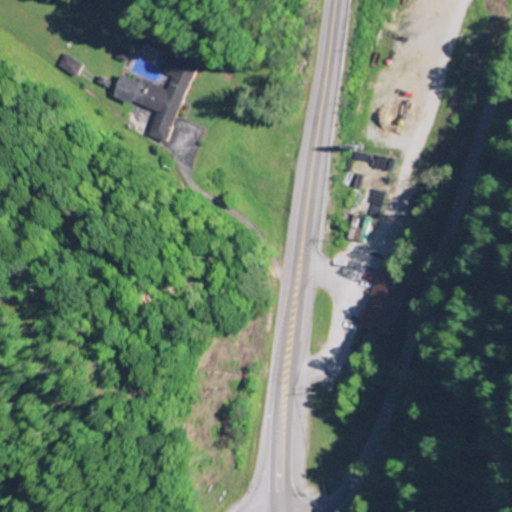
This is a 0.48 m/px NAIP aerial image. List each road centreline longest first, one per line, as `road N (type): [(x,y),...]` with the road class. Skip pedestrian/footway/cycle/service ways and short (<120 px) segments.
road 1 (trunk): [(333,0),(280,386),(277,511)]
road 2 (secondary): [(322,511),(362,465),(511,38)]
